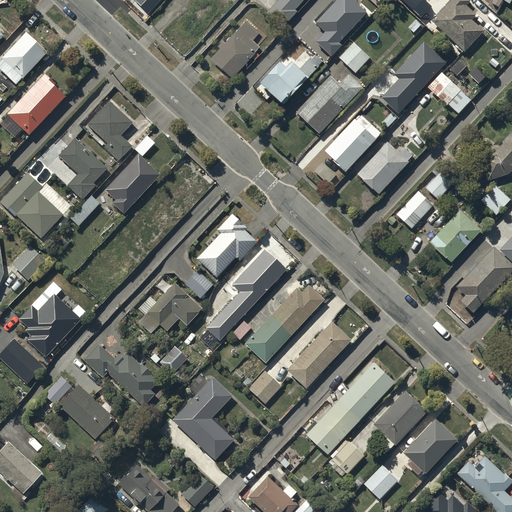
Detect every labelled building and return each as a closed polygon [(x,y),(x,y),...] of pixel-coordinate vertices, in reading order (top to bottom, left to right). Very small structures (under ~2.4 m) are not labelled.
[(174,0),(170,5),(180,14),(173,21),(195,40),(226,5),(220,0),(174,0)] [(305,0),(280,0),(270,11),(285,26),(298,11),(296,9),(305,0)] [(471,1),(470,0),(450,0),(432,20),(465,51),(484,31),(472,20),(476,15),(467,6),(471,1)] [(259,32),(246,20),(211,58),(232,76),(259,46),(252,40),(259,32)] [(421,25),(416,20),(409,27),(414,32),(421,25)] [(0,64),(0,71),(16,86),(22,79),(24,80),(48,54),(27,35),(0,64)] [(370,57),(354,42),(340,57),(356,73),(370,57)] [(447,62),(424,42),(394,74),(400,80),(383,98),(399,113),(447,62)] [(310,77),(293,62),(287,68),(280,61),(260,83),(284,105),(310,77)] [(471,100),(443,74),(429,88),(448,106),(449,104),(459,113),(471,100)] [(29,136),(65,99),(52,87),(55,85),(45,75),(33,86),(34,87),(8,115),(29,136)] [(363,88),(349,75),(341,84),(331,75),(297,112),(320,133),(363,88)] [(110,102),(87,126),(101,139),(97,144),(102,148),(106,144),(107,145),(104,149),(119,164),(133,148),(119,135),(131,121),(117,108),(110,102)] [(397,118),(392,113),(383,123),(388,128),(397,118)] [(381,133),(371,123),(366,128),(355,118),(325,150),(346,170),(381,133)] [(511,171),(511,132),(496,151),(483,155),(490,180),(509,174),(511,171)] [(75,141),(59,158),(78,176),(67,187),(82,201),(95,188),(93,185),(107,171),(82,147),(84,145),(79,140),(76,142),(75,141)] [(414,157),(404,148),(400,151),(389,141),(358,174),(380,194),(414,157)] [(112,205),(123,216),(160,176),(139,157),(105,193),(115,202),(112,205)] [(336,175),(322,162),(314,171),(329,183),(336,175)] [(453,183),(441,172),(427,188),(438,199),(453,183)] [(41,238),(63,215),(38,192),(42,187),(28,174),(0,203),(15,217),(17,215),(41,238)] [(174,199),(188,212),(202,197),(189,184),(174,199)] [(511,200),(495,185),(481,201),(497,215),(511,200)] [(434,206),(419,192),(397,214),(412,229),(434,206)] [(138,241),(147,250),(176,219),(172,215),(174,213),(168,207),(166,209),(151,196),(139,209),(137,206),(127,217),(130,219),(122,227),(133,237),(130,240),(135,244),(138,241)] [(99,206),(91,198),(70,220),(78,227),(99,206)] [(439,214),(434,210),(429,216),(433,220),(439,214)] [(482,231),(461,211),(431,243),(452,263),(482,231)] [(196,260),(216,279),(235,259),(239,263),(257,244),(245,233),(247,230),(231,215),(204,244),(208,248),(196,260)] [(396,221),(392,217),(388,221),(392,225),(396,221)] [(511,238),(501,250),(511,260),(511,238)] [(30,247),(12,266),(28,282),(47,263),(30,247)] [(511,272),(511,263),(495,247),(457,287),(466,296),(462,300),(474,312),(511,272)] [(241,301),(250,310),(281,277),(261,258),(235,287),(246,297),(241,301)] [(90,289),(98,281),(91,273),(88,276),(81,269),(75,275),(90,289)] [(199,271),(185,285),(199,300),(201,299),(202,300),(205,297),(204,295),(213,286),(199,271)] [(28,341),(45,357),(81,319),(56,296),(62,290),(53,282),(19,319),(28,328),(25,331),(31,337),(28,341)] [(174,285),(137,323),(150,336),(159,327),(166,333),(178,321),(185,329),(202,312),(174,285)] [(266,365),(324,302),(309,287),(302,294),(297,289),(245,345),(266,365)] [(248,312),(232,297),(212,319),(228,334),(248,312)] [(243,322),(232,335),(239,341),(251,329),(243,322)] [(306,390),(351,341),(331,323),(299,358),(297,356),(293,361),(295,362),(286,372),(306,390)] [(0,354),(0,359),(26,385),(43,368),(14,340),(0,354)] [(107,373),(143,408),(155,395),(150,390),(157,383),(150,376),(152,375),(142,365),(140,367),(127,354),(122,360),(118,356),(114,360),(99,346),(85,361),(102,378),(107,373)] [(329,455),(396,382),(375,363),(374,365),(371,362),(362,372),(364,374),(320,422),(316,418),(306,429),(310,433),(307,435),(329,455)] [(281,388),(264,373),(248,390),(265,406),(281,388)] [(195,396),(172,421),(215,461),(234,441),(211,419),(232,397),(212,378),(208,382),(200,374),(187,388),(195,396)] [(43,396),(55,407),(72,388),(60,378),(43,396)] [(59,408),(94,441),(114,421),(110,416),(116,410),(108,402),(101,409),(78,388),(59,408)] [(394,447),(396,448),(428,414),(406,393),(374,427),(385,437),(377,445),(387,454),(394,447)] [(436,420),(405,454),(411,460),(406,465),(418,476),(422,471),(426,474),(458,441),(436,420)] [(365,457),(347,441),(331,457),(334,460),(324,470),(330,476),(335,470),(342,477),(345,474),(347,476),(365,457)] [(8,482),(23,496),(43,475),(8,443),(0,452),(0,475),(3,478),(2,479),(7,483),(8,482)] [(470,464),(458,476),(495,511),(511,511),(511,497),(505,491),(511,484),(511,482),(486,457),(474,469),(470,464)] [(136,466),(118,486),(145,511),(172,511),(178,506),(166,494),(169,491),(154,478),(152,480),(136,466)] [(383,466),(364,485),(380,501),(399,482),(383,466)] [(180,496),(194,508),(212,488),(200,476),(180,496)] [(269,478),(249,499),(262,511),(293,511),(299,506),(292,500),(297,494),(289,486),(284,492),(269,478)] [(77,511),(105,511),(107,510),(99,502),(106,495),(99,488),(77,511)] [(482,511),(470,501),(464,507),(454,499),(449,505),(439,497),(425,511),(482,511)] [(314,511),(318,509),(309,500),(296,511),(314,511)]
